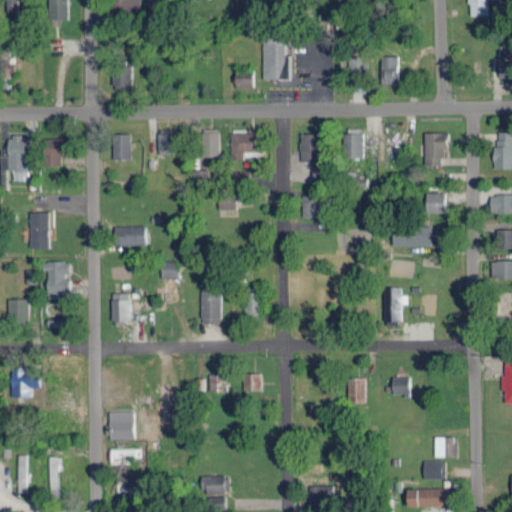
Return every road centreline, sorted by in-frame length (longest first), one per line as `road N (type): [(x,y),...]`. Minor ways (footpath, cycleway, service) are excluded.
road 1 (residential): [(94,511),(89,0)]
road 2 (residential): [(471,344),(0,349)]
road 3 (residential): [(441,106),(0,113)]
road 4 (residential): [(473,511),(471,106)]
road 5 (residential): [(285,511),(278,110)]
